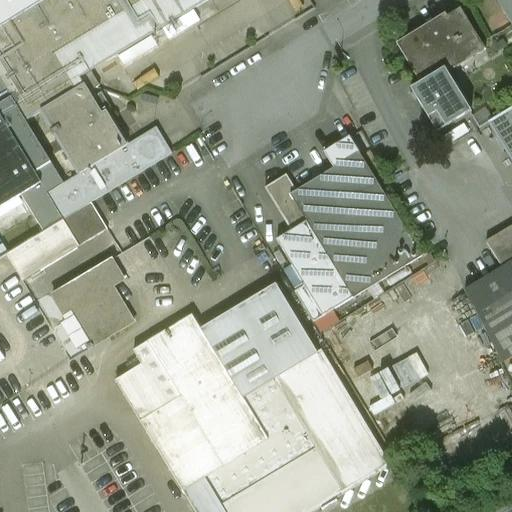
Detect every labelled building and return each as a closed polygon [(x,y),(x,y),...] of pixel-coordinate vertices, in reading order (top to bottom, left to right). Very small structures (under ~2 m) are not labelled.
[(0,0),(0,79),(25,122),(41,112),(40,111),(83,85),(84,85),(80,78),(208,0),(0,0)] [(511,0),(495,0),(509,21),(511,18),(511,0)] [(460,9),(400,46),(423,83),(411,90),(437,132),(469,112),(445,73),(443,70),(482,46),(460,9)] [(83,85),(40,111),(41,112),(52,131),(50,132),(52,136),(54,134),(79,175),(122,149),(83,85)] [(63,184),(8,93),(0,97),(0,208),(8,203),(20,196),(29,210),(42,232),(62,221),(46,195),(63,184)] [(511,112),(500,121),(497,116),(474,130),(501,174),(511,166),(511,112)] [(149,119),(137,126),(140,130),(152,123),(149,119)] [(79,175),(63,184),(78,211),(91,203),(171,154),(156,128),(79,175)] [(421,257),(349,138),(323,153),(333,169),(295,192),(285,176),(264,189),(290,232),(308,260),(323,251),(352,299),(421,257)] [(63,184),(46,195),(62,221),(78,211),(63,184)] [(20,196),(8,203),(17,217),(29,210),(20,196)] [(78,211),(62,221),(79,248),(107,230),(91,203),(78,211)] [(62,221),(0,259),(0,289),(3,295),(22,282),(79,248),(62,221)] [(511,226),(485,242),(502,269),(464,292),(501,364),(511,357),(511,226)] [(352,299),(323,251),(308,260),(290,232),(276,241),(303,286),(322,317),(352,299)] [(111,261),(52,296),(63,316),(64,316),(77,309),(98,344),(133,323),(112,287),(123,281),(111,261)] [(322,317),(303,286),(294,292),(312,323),(322,317)] [(308,511),(385,466),(317,354),(313,357),(272,292),(201,333),(191,317),(133,352),(141,366),(115,382),(182,493),(193,511),(308,511)] [(98,344),(77,309),(64,316),(63,316),(61,324),(77,350),(82,351),(87,348),(88,350),(98,344)] [(362,363),(375,385),(393,374),(379,352),(362,363)] [(395,407),(401,425),(424,418),(418,399),(395,407)]
